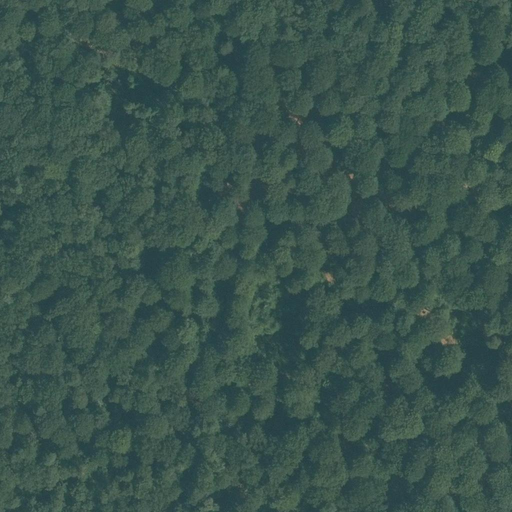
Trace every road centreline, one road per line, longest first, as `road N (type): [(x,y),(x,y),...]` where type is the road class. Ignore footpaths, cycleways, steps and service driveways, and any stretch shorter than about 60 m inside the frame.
road 1 (track): [(344,0),(0,412)]
road 2 (track): [(511,333),(402,511)]
